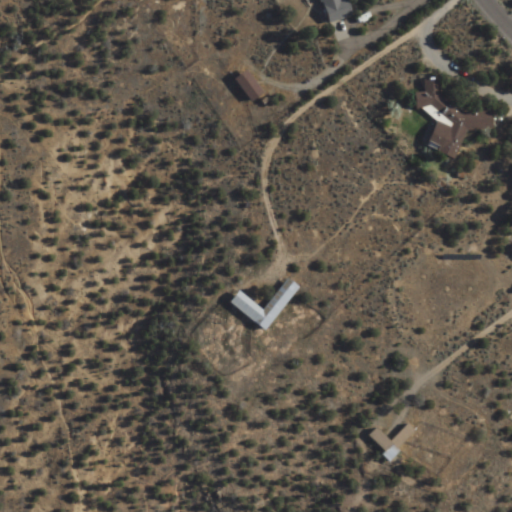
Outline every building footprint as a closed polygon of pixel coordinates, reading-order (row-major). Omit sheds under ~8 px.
[(307,0),(337,0),(343,15),(316,25),(307,0)] [(356,15),(351,0),(348,0),(346,1),(345,0),(323,0),(330,22),(356,15)] [(257,102),(268,93),(250,70),(238,79),(257,102)] [(459,131),(485,131),(485,112),(466,112),(433,98),(433,80),(417,80),(417,93),(409,93),(406,99),(406,109),(430,119),(418,147),(447,160),(459,131)] [(268,309),(244,291),(235,303),(271,330),(303,287),(292,278),(268,309)] [(380,429),(373,441),(403,458),(419,429),(409,424),(400,440),(380,429)]
